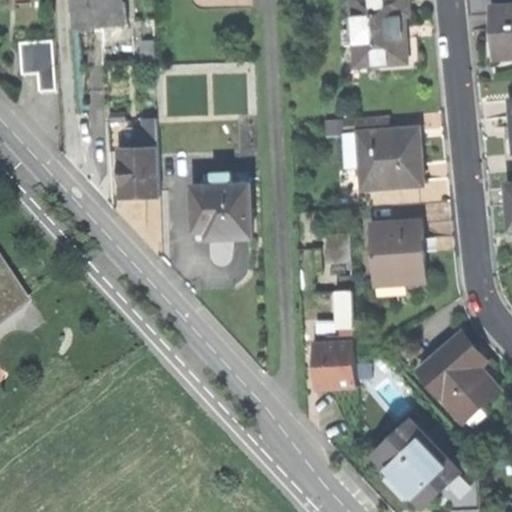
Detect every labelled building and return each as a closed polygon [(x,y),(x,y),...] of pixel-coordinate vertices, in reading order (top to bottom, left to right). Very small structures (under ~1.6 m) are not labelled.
[(78,0),(80,26),(125,23),(122,0),(78,0)] [(408,0),(351,0),(355,63),(403,60),(401,26),(400,13),(410,12),(408,0)] [(511,6),(492,7),(493,26),(494,42),(495,51),(500,50),(511,49),(511,6)] [(145,65),(158,65),(157,37),(144,38),(145,65)] [(56,38),(39,39),(40,71),(41,89),(59,88),(56,38)] [(23,72),(40,71),(39,39),(21,40),(23,72)] [(500,62),(500,50),(495,51),(494,42),(486,42),(487,63),(500,62)] [(348,133),(358,132),(391,130),(390,114),(347,118),(348,133)] [(148,118),(148,138),(161,138),(161,118),(148,118)] [(391,130),(358,132),(363,188),(423,183),(421,152),(419,128),(391,130)] [(148,138),(148,149),(162,149),(161,138),(148,138)] [(143,196),(163,195),(162,149),(148,149),(124,149),(125,196),(143,196)] [(231,237),(254,236),(252,183),(233,184),(233,171),(215,171),(215,185),(196,185),(198,230),(211,230),(211,237),(231,237)] [(423,220),(372,223),(376,279),(427,275),(425,249),(423,220)] [(354,261),(353,232),(329,233),(330,262),(354,261)] [(0,323),(32,302),(0,254),(0,323)] [(427,282),(427,275),(376,279),(376,286),(427,282)] [(342,325),(356,325),(355,289),(341,289),(342,325)] [(422,371),(466,421),(503,388),(482,365),(489,358),(478,345),(466,331),(422,371)] [(340,385),(359,384),(358,340),(344,341),(326,342),(318,342),(320,386),(340,385)] [(401,481),(425,508),(462,475),(416,423),(379,455),(401,481)]
